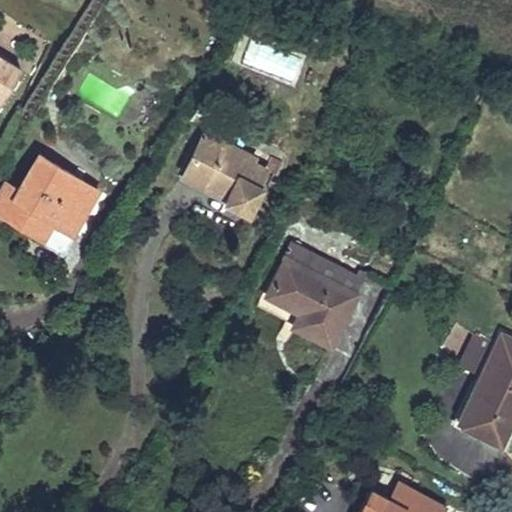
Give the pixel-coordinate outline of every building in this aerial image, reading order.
[(0,103),(23,70),(0,57),(0,103)] [(419,60),(416,72),(446,81),(451,70),(419,60)] [(205,136),(186,173),(209,186),(212,185),(228,194),(227,199),(248,210),(261,186),(256,184),(263,165),(253,160),(256,152),(224,139),(222,144),(205,136)] [(6,180),(0,190),(0,207),(59,247),(95,189),(40,153),(18,187),(6,180)] [(291,243),(260,305),(287,319),(282,325),(328,349),(362,278),(291,243)] [(511,336),(506,334),(460,420),(506,444),(511,432),(511,336)] [(374,490),(361,511),(446,511),(450,507),(400,480),(389,499),(374,490)]
